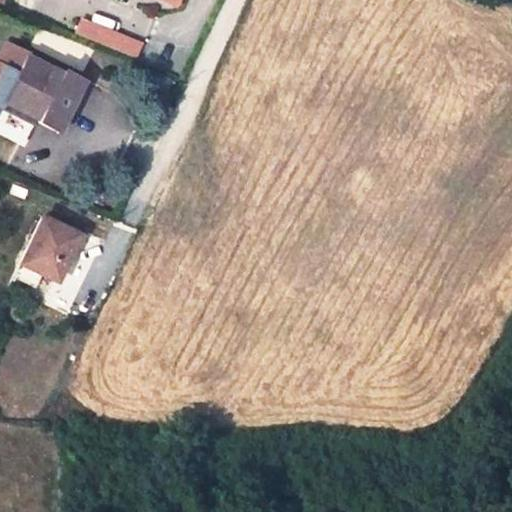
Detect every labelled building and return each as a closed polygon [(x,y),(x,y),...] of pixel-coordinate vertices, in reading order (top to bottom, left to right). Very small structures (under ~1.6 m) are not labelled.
[(72,35),(136,60),(142,45),(78,20),(72,35)] [(0,86),(14,53),(0,47),(0,86)] [(78,82),(14,53),(0,86),(0,108),(54,134),(78,82)] [(17,270),(38,280),(54,287),(75,236),(39,220),(17,270)] [(38,280),(17,270),(10,289),(30,299),(38,280)]
